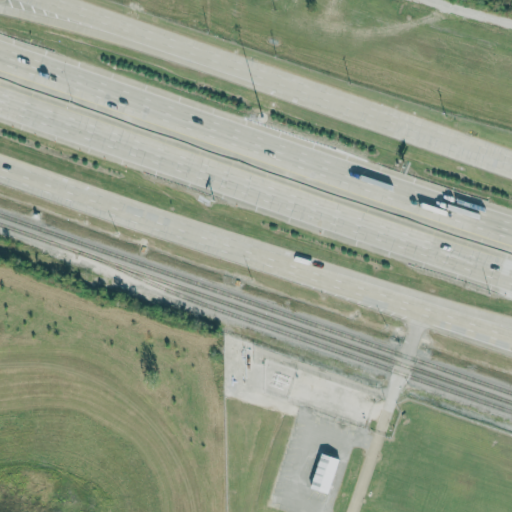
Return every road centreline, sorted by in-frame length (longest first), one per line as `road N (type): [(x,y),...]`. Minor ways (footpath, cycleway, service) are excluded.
road 1 (motorway): [(0,100),(511,273)]
road 2 (primary): [(0,166),(511,339)]
road 3 (motorway): [(511,215),(0,47)]
road 4 (motorway): [(147,49),(0,11)]
road 5 (primary): [(511,164),(386,120)]
road 6 (motorway): [(275,80),(147,49)]
road 7 (primary): [(275,80),(152,35)]
